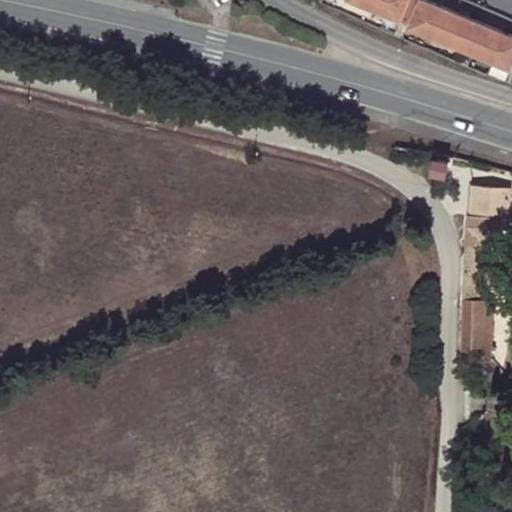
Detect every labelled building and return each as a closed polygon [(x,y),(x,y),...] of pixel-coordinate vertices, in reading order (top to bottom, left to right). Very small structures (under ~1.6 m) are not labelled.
[(496,61),(510,67),(511,62),(511,33),(434,0),(363,0),(401,16),(409,19),(407,24),(408,25),(496,61)] [(395,31),(404,35),(408,25),(407,24),(409,19),(401,16),(395,31)] [(496,61),(492,72),(511,79),(511,78),(511,68),(510,67),(496,61)] [(433,172),(448,175),(451,162),(436,158),(433,172)] [(470,213),(507,217),(510,190),(473,186),(470,213)] [(468,216),(467,232),(484,233),(506,235),(507,219),(468,216)] [(464,299),(482,300),(484,233),(467,232),(466,266),(464,299)] [(464,313),(492,316),(492,301),(482,300),(464,299),(464,313)] [(490,364),(492,316),(464,313),(462,362),(490,364)]
